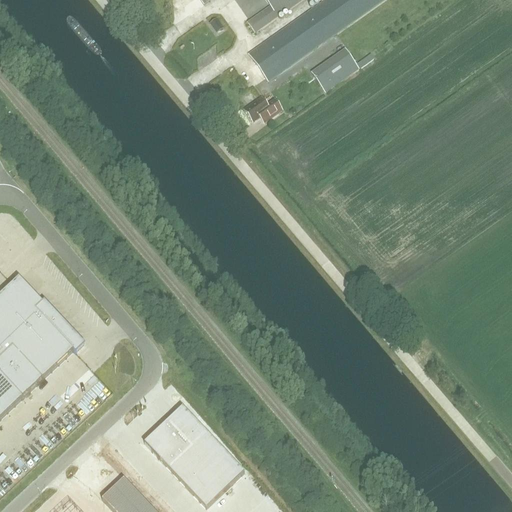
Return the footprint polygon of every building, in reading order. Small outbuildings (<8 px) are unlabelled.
[(304,0),(264,0),(270,8),(247,24),(255,35),(304,0)] [(327,0),(249,55),(268,82),(385,0),(327,0)] [(214,29),(219,25),(216,20),(210,24),(214,29)] [(358,71),(347,54),(314,78),(325,94),(358,71)] [(373,59),(362,65),(365,70),(376,63),(373,59)] [(264,125),(272,119),(282,112),(275,101),(267,107),(262,99),(245,112),(253,124),(259,119),(264,125)] [(19,280),(0,298),(0,422),(73,354),(75,356),(85,346),(44,303),(42,305),(19,280)] [(183,410),(144,446),(206,511),(245,476),(183,410)] [(111,511),(128,511),(141,500),(124,481),(102,502),(111,511)] [(146,511),(150,509),(141,500),(128,511),(146,511)]
